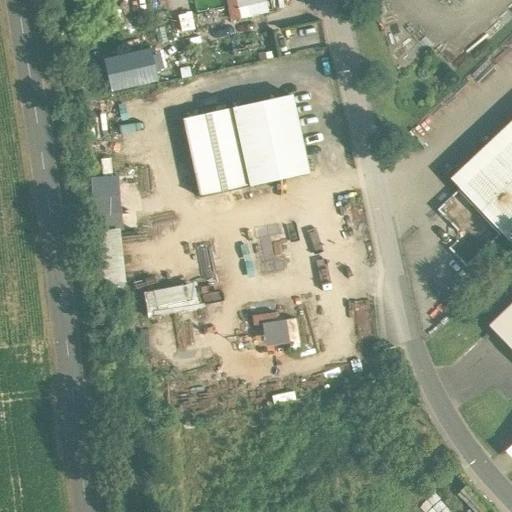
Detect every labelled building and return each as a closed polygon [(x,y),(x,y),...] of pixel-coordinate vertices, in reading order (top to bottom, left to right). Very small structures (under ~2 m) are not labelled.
[(151,50),(103,56),(107,88),(156,82),(151,50)] [(269,96),(266,102),(182,121),(199,198),(307,173),(289,97),(275,100),(269,96)] [(511,138),(458,189),(501,234),(511,223),(511,138)] [(124,288),(119,237),(95,239),(100,290),(124,288)] [(195,285),(145,288),(146,313),(196,310),(195,285)] [(511,303),(503,312),(503,311),(502,312),(503,313),(488,327),(489,328),(489,327),(502,341),(502,342),(503,342),(511,351),(511,442),(511,443),(511,444),(511,445),(511,303)] [(265,347),(298,341),(294,316),(261,322),(265,347)]
